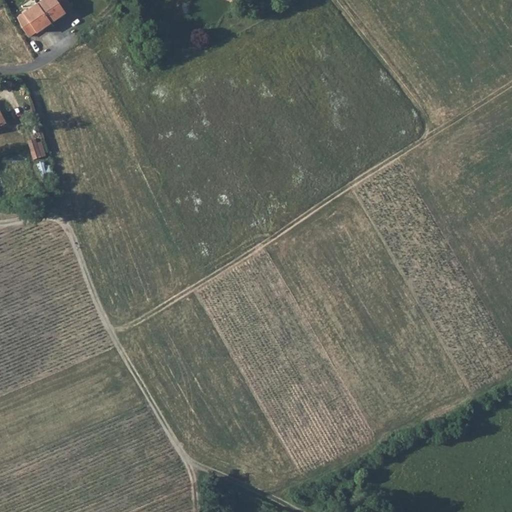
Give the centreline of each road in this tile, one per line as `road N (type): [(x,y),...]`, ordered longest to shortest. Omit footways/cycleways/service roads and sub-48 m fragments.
road 1 (track): [(109,334),(511,83)]
road 2 (track): [(0,224),(61,220),(109,334),(188,462),(299,511)]
road 3 (track): [(431,133),(428,116),(336,0)]
